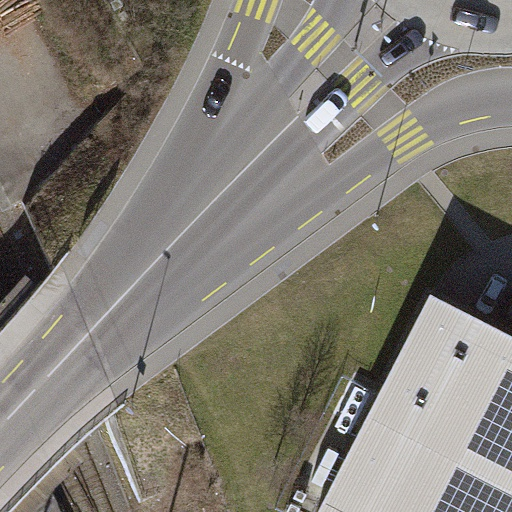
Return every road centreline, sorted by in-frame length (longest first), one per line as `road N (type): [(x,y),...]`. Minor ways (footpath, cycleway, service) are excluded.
road 1 (secondary): [(233,221),(310,199),(450,105),(511,93)]
road 2 (secondary): [(233,221),(445,15)]
road 3 (secondary): [(355,0),(206,165)]
road 4 (secondary): [(206,165),(89,330)]
road 5 (secondary): [(89,330),(233,221)]
road 6 (secondary): [(261,0),(206,165)]
road 7 (secondary): [(89,330),(0,427)]
